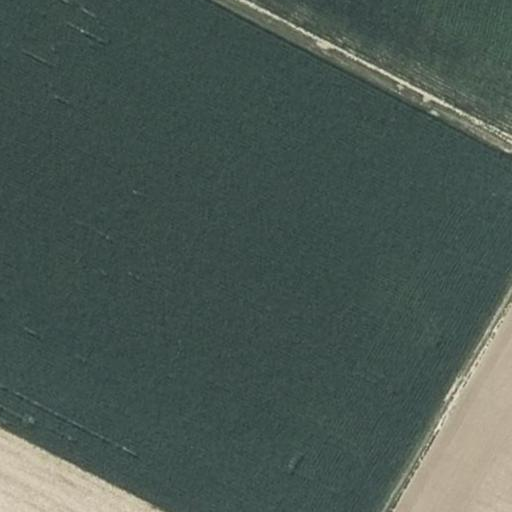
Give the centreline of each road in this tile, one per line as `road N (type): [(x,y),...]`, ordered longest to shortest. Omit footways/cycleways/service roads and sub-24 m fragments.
road 1 (track): [(219,0),(511,150)]
road 2 (track): [(511,277),(377,511)]
